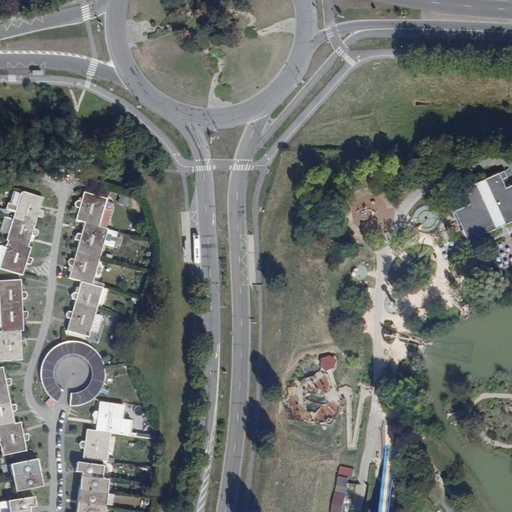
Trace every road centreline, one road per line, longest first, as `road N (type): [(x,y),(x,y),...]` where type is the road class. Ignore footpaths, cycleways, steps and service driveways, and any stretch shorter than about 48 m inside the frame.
road 1 (tertiary): [(186,114),(202,142),(213,277),(206,416),(190,511)]
road 2 (tertiary): [(225,511),(236,440),(243,314),(237,205),(246,152)]
road 3 (residential): [(66,189),(30,390),(39,408),(56,417),(55,511)]
road 4 (tertiary): [(246,152),(359,37),(418,28)]
road 5 (tertiary): [(0,61),(132,75)]
road 6 (tertiary): [(118,5),(0,32)]
